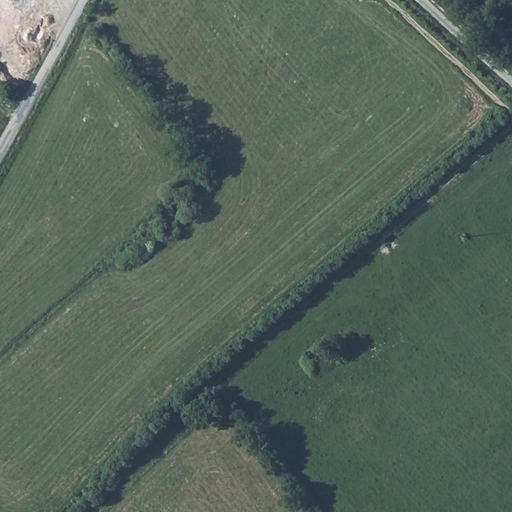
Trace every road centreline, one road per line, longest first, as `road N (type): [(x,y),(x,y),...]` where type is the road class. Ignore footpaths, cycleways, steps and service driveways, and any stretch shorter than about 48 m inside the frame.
road 1 (unclassified): [(0,149),(80,0)]
road 2 (unclassified): [(419,0),(511,81)]
